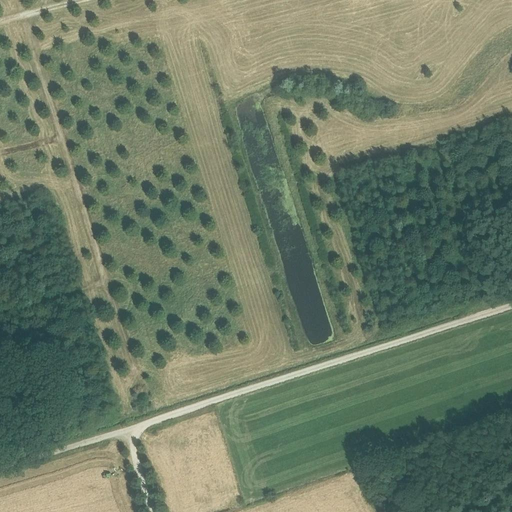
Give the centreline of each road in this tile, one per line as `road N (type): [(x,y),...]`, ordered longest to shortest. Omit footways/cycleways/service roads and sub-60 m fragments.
road 1 (track): [(152,415),(101,281),(22,16),(89,0)]
road 2 (track): [(127,424),(511,302)]
road 3 (track): [(127,424),(0,464)]
